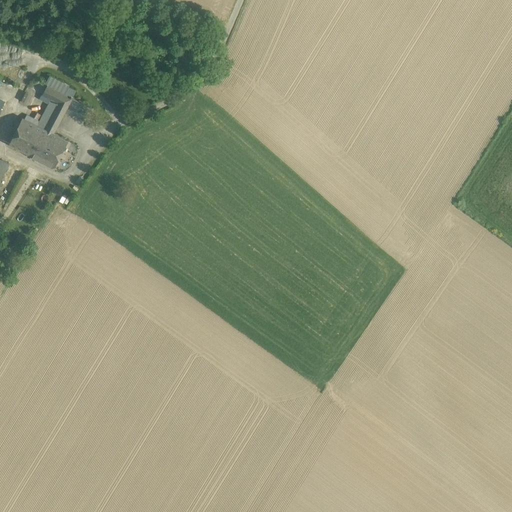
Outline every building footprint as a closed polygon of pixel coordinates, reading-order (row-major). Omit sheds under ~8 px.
[(65,95),(47,86),(43,95),(51,99),(37,126),(49,132),(54,134),(65,112),(72,99),(65,95)] [(76,91),(68,88),(65,95),(72,99),(76,91)] [(79,102),(72,99),(65,112),(72,115),(79,102)] [(90,108),(79,102),(72,115),(83,121),(90,108)] [(37,126),(23,118),(9,145),(36,158),(49,132),(37,126)] [(54,134),(49,132),(36,158),(54,168),(68,142),(54,134)] [(9,165),(0,160),(0,180),(1,181),(9,165)]
